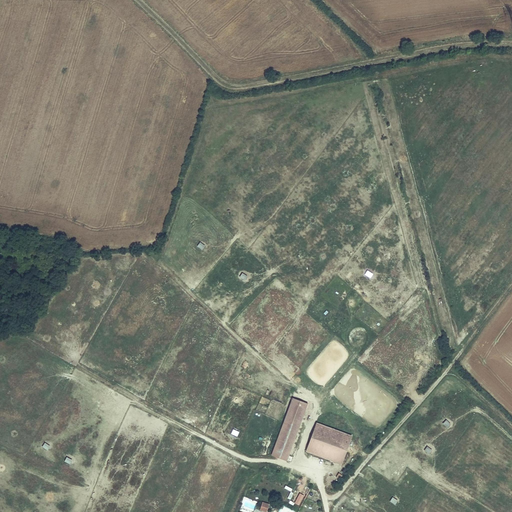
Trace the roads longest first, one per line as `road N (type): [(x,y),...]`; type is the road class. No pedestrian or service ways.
road 1 (track): [(511,44),(466,44),(227,85),(136,0)]
road 2 (track): [(323,503),(511,286)]
road 3 (track): [(82,367),(167,420),(244,457),(279,462)]
road 4 (track): [(317,402),(191,295)]
road 5 (track): [(357,354),(317,402),(299,466)]
